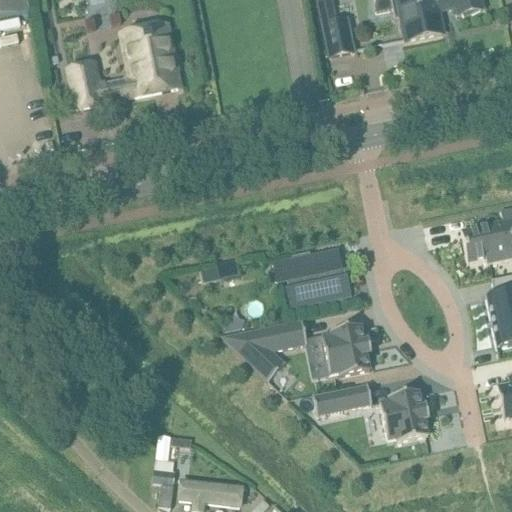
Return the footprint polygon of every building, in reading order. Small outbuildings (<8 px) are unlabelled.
[(0,0),(0,20),(27,14),(23,0),(0,0)] [(374,0),(375,16),(392,12),(393,20),(399,19),(405,45),(442,37),(437,15),(456,11),(457,17),(481,12),(478,0),(374,0)] [(346,24),(322,28),(329,60),(352,55),(346,24)] [(121,38),(134,101),(177,92),(165,29),(145,33),(121,38)] [(100,105),(93,68),(67,73),(75,113),(101,107),(100,105)] [(511,211),(500,215),(502,225),(489,227),(489,229),(460,235),(467,267),(485,263),(486,268),(511,262),(511,211)] [(286,265),(289,282),(286,283),(288,293),(286,294),(290,313),(349,301),(343,271),(340,272),(337,254),(309,260),(308,256),(291,260),(292,264),(286,265)] [(216,268),(219,284),(239,280),(235,264),(216,268)] [(486,300),(496,351),(511,347),(511,279),(490,284),(493,299),(486,300)] [(301,324),(220,341),(268,386),(285,368),(272,356),(304,349),(306,349),(305,344),(301,324)] [(306,349),(304,349),(311,382),(328,378),(338,376),(339,380),(369,374),(367,364),(366,358),(369,357),(367,345),(363,345),(360,329),(329,335),(330,339),(320,341),(305,344),(306,349)] [(511,378),(507,380),(509,388),(496,391),(502,423),(508,422),(509,426),(511,425),(511,378)] [(315,421),(371,409),(367,389),(311,400),(315,421)] [(378,407),(386,444),(396,442),(397,446),(427,440),(424,424),(427,423),(425,410),(421,411),(418,395),(387,401),(388,405),(378,407)] [(187,441),(168,439),(166,449),(186,451),(187,441)] [(152,487),(172,489),(173,477),(153,475),(152,487)] [(177,504),(191,506),(190,511),(203,511),(204,508),(240,511),(242,492),(179,485),(177,504)] [(172,490),(162,489),(159,509),(170,510),(172,490)]
